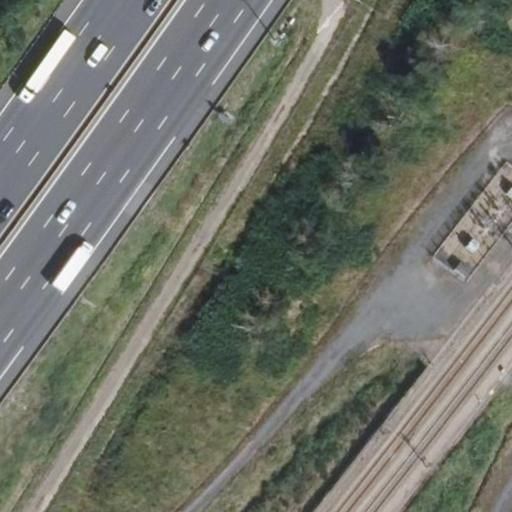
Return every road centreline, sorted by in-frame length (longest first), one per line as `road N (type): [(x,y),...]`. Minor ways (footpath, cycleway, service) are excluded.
road 1 (motorway): [(0,317),(227,0)]
road 2 (motorway): [(121,0),(0,170)]
